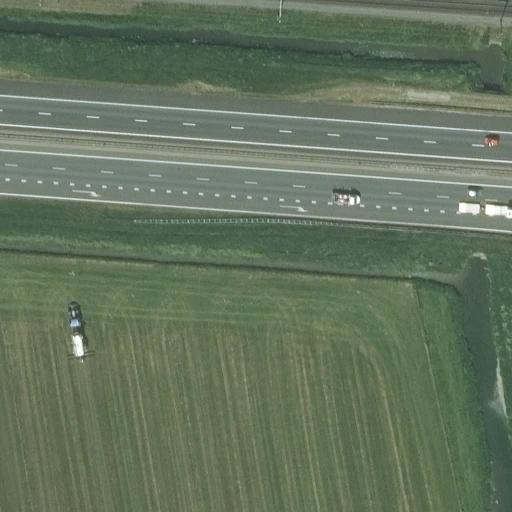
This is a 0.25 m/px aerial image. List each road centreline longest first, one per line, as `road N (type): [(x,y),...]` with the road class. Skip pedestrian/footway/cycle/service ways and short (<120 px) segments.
road 1 (motorway): [(0,166),(511,204)]
road 2 (motorway): [(511,148),(0,111)]
